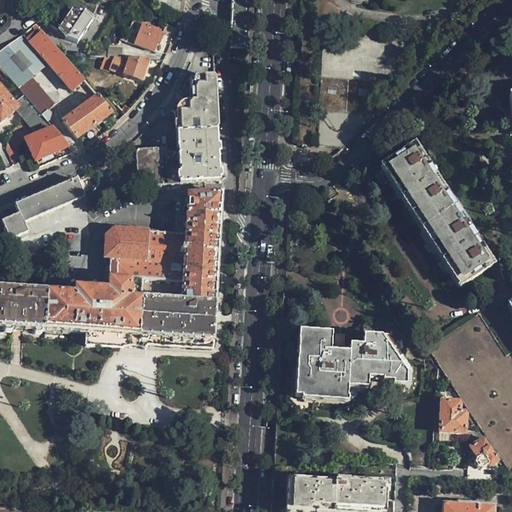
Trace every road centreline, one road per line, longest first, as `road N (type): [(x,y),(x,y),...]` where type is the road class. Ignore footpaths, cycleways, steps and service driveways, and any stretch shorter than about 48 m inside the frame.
road 1 (residential): [(264,175),(315,186),(329,178),(511,11)]
road 2 (residential): [(197,0),(178,62),(134,128),(73,168),(0,200)]
road 3 (secondary): [(260,232),(245,511)]
road 4 (unknown): [(329,178),(386,221),(437,290),(466,306)]
road 5 (unknown): [(234,199),(181,191),(111,217),(83,243),(78,266)]
road 6 (residential): [(232,183),(223,16),(207,0)]
road 7 (secondary): [(275,0),(264,175)]
road 8 (residential): [(400,511),(404,487),(506,492)]
